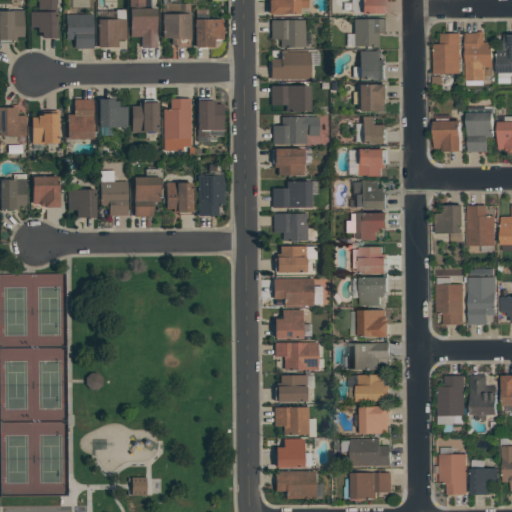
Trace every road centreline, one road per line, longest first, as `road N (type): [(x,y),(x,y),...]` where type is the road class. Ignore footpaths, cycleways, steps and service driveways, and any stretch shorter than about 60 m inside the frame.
road 1 (residential): [(241,0),(253,511)]
road 2 (residential): [(412,0),(417,511)]
road 3 (residential): [(36,247),(248,247)]
road 4 (residential): [(32,77),(241,76)]
